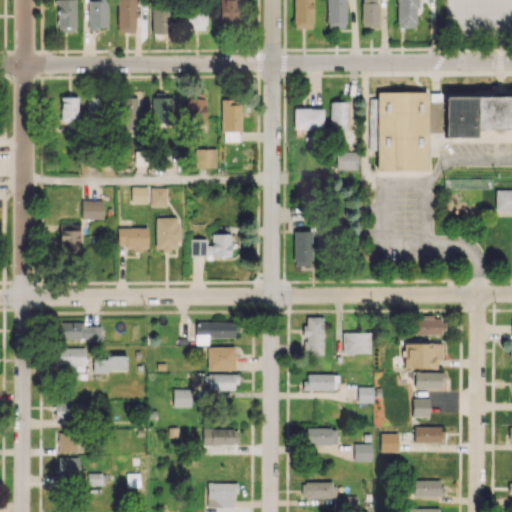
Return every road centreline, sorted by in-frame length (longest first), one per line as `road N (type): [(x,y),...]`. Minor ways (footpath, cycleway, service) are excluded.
road 1 (residential): [(511,293),(0,297)]
road 2 (residential): [(24,0),(21,511)]
road 3 (residential): [(272,0),(269,511)]
road 4 (residential): [(511,62),(0,64)]
road 5 (residential): [(477,294),(476,511)]
